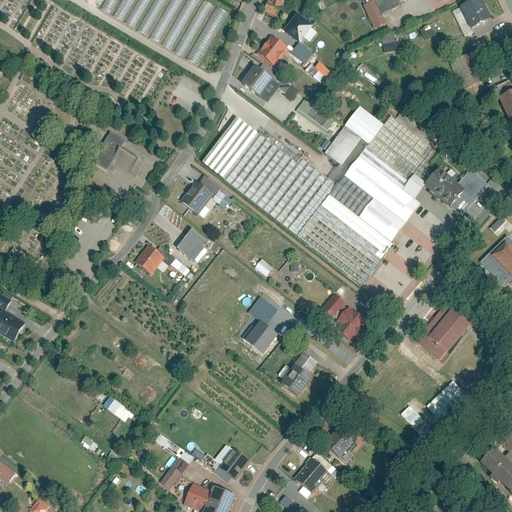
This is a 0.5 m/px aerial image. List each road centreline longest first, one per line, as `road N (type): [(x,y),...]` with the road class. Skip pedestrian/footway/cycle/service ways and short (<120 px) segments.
road 1 (residential): [(0,404),(187,157),(254,0)]
road 2 (residential): [(511,175),(267,475),(247,511)]
